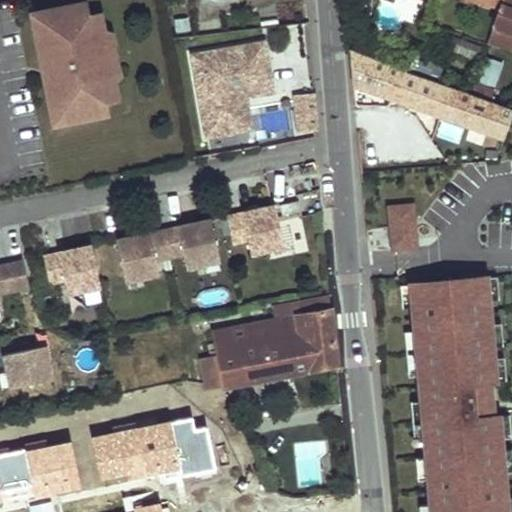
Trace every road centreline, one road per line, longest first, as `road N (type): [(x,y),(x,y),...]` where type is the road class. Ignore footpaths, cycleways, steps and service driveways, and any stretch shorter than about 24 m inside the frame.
road 1 (tertiary): [(372,511),(326,0)]
road 2 (residential): [(511,257),(462,257),(459,232),(494,187),(511,189)]
